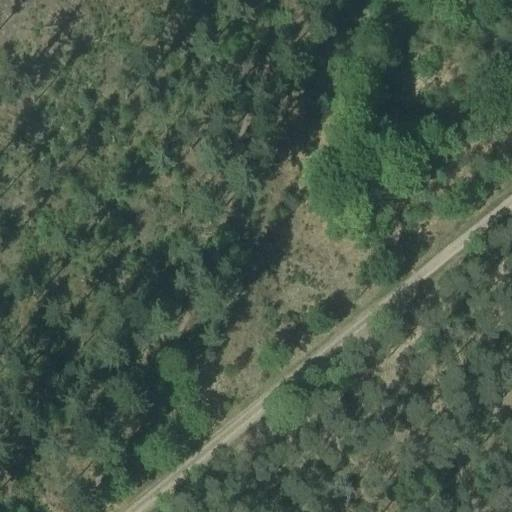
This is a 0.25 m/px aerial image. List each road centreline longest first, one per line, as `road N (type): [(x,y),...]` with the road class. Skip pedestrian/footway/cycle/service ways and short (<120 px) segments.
road 1 (track): [(355,0),(404,285),(432,309),(470,400),(457,468),(462,511)]
road 2 (track): [(134,511),(511,198)]
